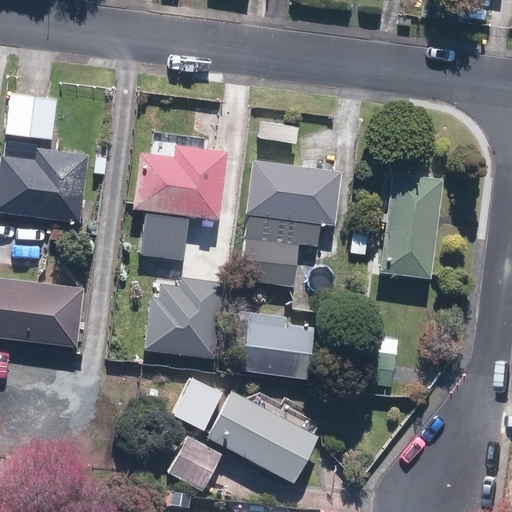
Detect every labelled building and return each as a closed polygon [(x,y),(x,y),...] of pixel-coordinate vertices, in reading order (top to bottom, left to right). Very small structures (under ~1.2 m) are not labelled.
[(58,92),(13,87),(8,133),(53,138),(58,92)] [(176,139),(175,151),(142,147),(134,204),(221,215),(231,146),(176,139)] [(36,142),(34,153),(3,149),(0,167),(0,205),(80,217),(90,149),(36,142)] [(239,279),(293,285),(291,306),(328,310),(342,168),(251,159),(239,279)] [(443,174),(392,169),(382,267),(433,272),(443,174)] [(215,357),(227,277),(180,271),(179,280),(161,278),(159,291),(150,290),(142,346),(215,357)] [(0,333),(79,344),(86,284),(0,273),(0,333)] [(233,339),(246,340),(244,366),(312,372),(316,321),(290,319),(291,311),(236,307),(233,339)] [(393,380),(395,336),(352,333),(349,378),(393,380)] [(321,430),(233,385),(209,432),(297,476),(321,430)] [(225,449),(188,432),(171,470),(207,487),(225,449)]
